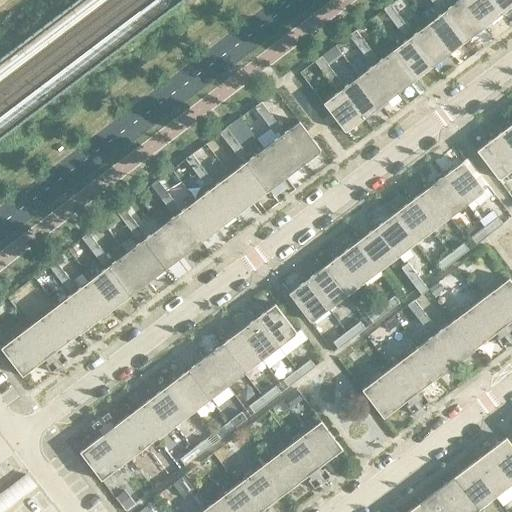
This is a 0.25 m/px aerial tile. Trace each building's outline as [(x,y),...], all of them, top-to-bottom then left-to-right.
[(444,4),(440,0),(429,0),(437,10),(444,4)] [(482,26),(462,0),(457,0),(443,11),(465,39),(482,26)] [(500,13),(489,0),(462,0),(482,26),(500,13)] [(511,3),(511,0),(489,0),(500,13),(511,3)] [(399,17),(389,4),(382,9),(393,22),(399,17)] [(465,39),(443,11),(426,24),(448,52),(465,39)] [(410,30),(399,17),(393,22),(403,36),(410,30)] [(448,52),(426,24),(409,37),(431,65),(448,52)] [(365,43),(355,30),(348,35),(358,48),(365,43)] [(431,65),(409,37),(392,50),(413,78),(431,65)] [(375,57),(365,43),(358,48),(368,62),(375,57)] [(413,78),(392,50),(374,63),(396,91),(413,78)] [(331,69),(320,56),(314,61),(324,74),(331,69)] [(396,91),(374,63),(357,76),(379,104),(396,91)] [(341,83),(331,69),(324,74),(334,88),(341,83)] [(379,104),(357,76),(340,89),(362,118),(379,104)] [(362,118),(340,89),(322,103),(344,131),(362,118)] [(270,115),(260,101),(253,107),(264,120),(270,115)] [(281,128),(270,115),(264,120),(274,134),(281,128)] [(320,149),(298,121),(280,135),(301,163),(320,149)] [(511,125),(511,123),(494,136),(511,160),(511,125)] [(236,141),(226,128),(219,133),(229,146),(236,141)] [(301,163),(280,135),(263,148),(284,176),(301,163)] [(511,167),(511,160),(494,136),(476,150),(497,178),(511,167)] [(246,155),(236,141),(229,146),(239,160),(246,155)] [(284,176),(263,148),(246,161),(267,189),(284,176)] [(201,167),(191,154),(184,159),(195,172),(201,167)] [(267,189),(246,161),(228,174),(250,202),(267,189)] [(462,161),(444,175),(465,203),(483,189),(462,161)] [(212,181),(201,167),(195,172),(205,186),(212,181)] [(250,202),(228,174),(211,187),(233,215),(250,202)] [(465,203),(444,175),(426,188),(448,216),(465,203)] [(167,193),(157,180),(150,185),(161,198),(167,193)] [(233,215),(211,187),(194,200),(216,228),(233,215)] [(448,216),(426,188),(409,201),(431,229),(448,216)] [(177,207),(167,193),(161,198),(171,212),(177,207)] [(216,228),(194,200),(177,213),(198,241),(216,228)] [(431,229),(409,201),(392,214),(413,242),(431,229)] [(133,220),(122,206),(116,211),(126,225),(133,220)] [(198,241),(177,213),(160,226),(181,254),(198,241)] [(413,242),(392,214),(374,227),(396,255),(413,242)] [(497,217),(483,227),(488,234),(502,224),(497,217)] [(143,233),(133,220),(126,225),(136,238),(143,233)] [(181,254),(160,226),(142,239),(164,268),(181,254)] [(396,255),(374,227),(357,240),(379,269),(396,255)] [(488,234),(483,227),(470,237),(475,244),(488,234)] [(98,246),(88,232),(81,237),(91,251),(98,246)] [(164,268),(142,239),(125,252),(146,281),(164,268)] [(379,269),(357,240),(340,253),(362,282),(379,269)] [(462,243),(449,253),(454,260),(468,250),(462,243)] [(108,259),(98,246),(91,251),(101,264),(108,259)] [(146,281),(125,252),(108,266),(129,294),(146,281)] [(362,282),(340,253),(323,266),(344,295),(362,282)] [(454,260),(449,253),(435,263),(441,270),(454,260)] [(64,272),(53,258),(47,264),(57,277),(64,272)] [(400,268),(410,281),(417,276),(407,263),(400,268)] [(129,294),(108,266),(90,279),(112,307),(129,294)] [(344,295),(323,266),(306,279),(327,308),(344,295)] [(74,285),(64,272),(57,277),(67,291),(74,285)] [(427,290),(417,276),(410,281),(420,295),(427,290)] [(511,319),(511,283),(508,278),(361,389),(382,418),(409,397),(412,400),(405,405),(411,414),(418,409),(420,411),(423,408),(421,406),(428,401),(422,393),(415,398),(413,395),(499,329),(502,332),(495,337),(501,346),(508,341),(509,343),(511,340),(511,339),(511,338),(511,337),(511,325),(505,330),(502,326),(511,319)] [(112,307),(90,279),(73,292),(95,320),(112,307)] [(327,308),(306,279),(288,293),(309,321),(327,308)] [(437,282),(428,289),(433,296),(442,290),(437,282)] [(95,320),(73,292),(0,347),(21,376),(48,355),(51,359),(44,364),(50,372),(57,367),(58,369),(62,366),(60,365),(67,360),(60,351),(54,356),(51,353),(95,320)] [(393,295),(380,305),(385,312),(398,302),(393,295)] [(424,313),(414,300),(407,305),(417,318),(424,313)] [(274,303),(256,317),(277,346),(295,332),(274,303)] [(385,312),(380,305),(366,316),(371,323),(385,312)] [(434,327),(424,313),(417,318),(427,332),(434,327)] [(277,346),(256,317),(239,330),(260,359),(277,346)] [(391,318),(382,325),(387,331),(396,324),(391,318)] [(359,321),(345,331),(351,338),(364,328),(359,321)] [(260,359),(239,330),(221,343),(243,372),(260,359)] [(351,338),(345,331),(332,342),(337,349),(351,338)] [(243,372),(221,343),(204,356),(226,385),(243,372)] [(226,385),(204,356),(187,369),(208,398),(226,385)] [(309,359),(295,369),(301,376),(314,366),(309,359)] [(208,398),(187,369),(170,383),(191,411),(208,398)] [(301,376),(295,369),(282,379),(287,387),(301,376)] [(191,411),(170,383),(152,396),(174,424),(191,411)] [(274,385),(261,395),(266,402),(280,392),(274,385)] [(283,398),(277,403),(282,409),(288,405),(290,407),(301,399),(295,390),(283,398)] [(266,402),(261,395),(248,405),(253,413),(266,402)] [(174,424),(152,396),(109,429),(106,425),(113,420),(107,412),(100,417),(99,415),(95,418),(97,419),(90,424),(97,433),(103,428),(106,431),(79,451),(100,480),(174,424)] [(240,411),(227,421),(232,429),(245,418),(240,411)] [(341,449),(320,420),(199,511),(269,511),(268,509),(264,511),(259,511),(311,472),(313,475),(307,480),(313,488),(320,483),(322,486),(325,484),(323,481),(330,476),(323,467),(317,473),(314,469),(341,449)] [(232,429),(227,421),(213,432),(219,439),(232,429)] [(205,437),(192,448),(197,455),(211,445),(205,437)] [(495,447),(488,452),(511,483),(511,482),(511,446),(505,437),(494,445),(495,447)] [(197,455),(192,448),(178,458),(184,465),(197,455)] [(511,483),(488,452),(481,457),(480,456),(470,464),(494,496),(511,483)] [(494,496),(470,464),(459,471),(461,473),(453,478),(477,509),(494,496)] [(0,494),(0,511),(35,486),(26,474),(0,494)] [(182,476),(171,484),(182,498),(193,489),(182,476)] [(473,511),(477,509),(453,478),(446,483),(445,482),(435,490),(451,511),(473,511)] [(451,511),(435,490),(425,497),(426,499),(419,504),(424,511),(451,511)] [(124,491),(115,498),(125,511),(134,504),(124,491)]
